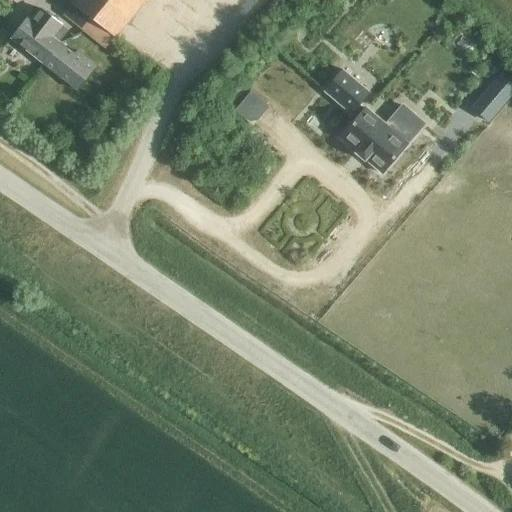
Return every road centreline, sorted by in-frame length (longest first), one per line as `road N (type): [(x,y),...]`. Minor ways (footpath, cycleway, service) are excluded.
road 1 (unclassified): [(482,511),(119,259)]
road 2 (unclassified): [(119,259),(113,230),(0,141)]
road 3 (unclassified): [(119,259),(0,179)]
road 4 (track): [(390,511),(339,439),(333,423),(346,416)]
